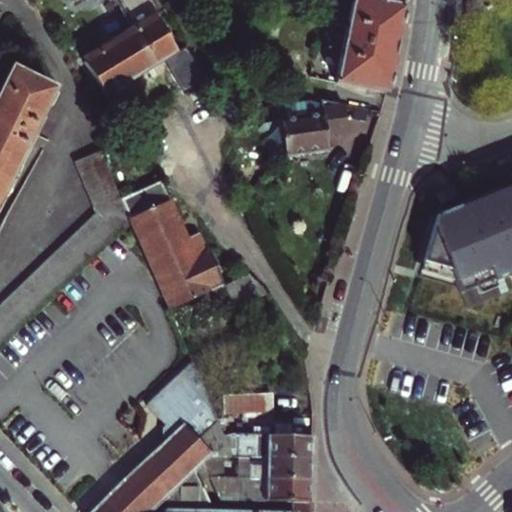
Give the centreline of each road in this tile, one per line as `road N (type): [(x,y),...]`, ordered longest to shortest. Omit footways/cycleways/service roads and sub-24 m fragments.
road 1 (tertiary): [(410,125),(340,379),(350,456),(391,511)]
road 2 (tertiary): [(432,0),(410,125)]
